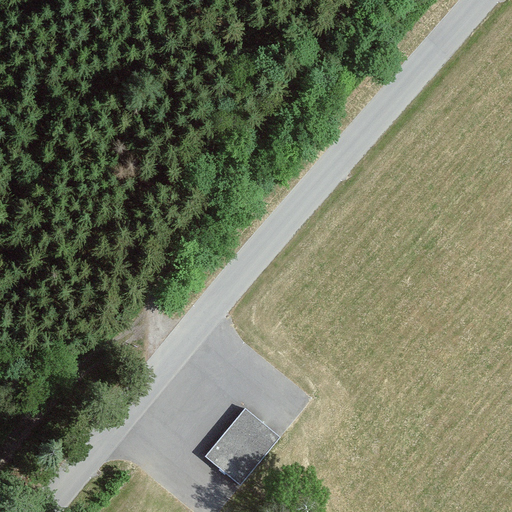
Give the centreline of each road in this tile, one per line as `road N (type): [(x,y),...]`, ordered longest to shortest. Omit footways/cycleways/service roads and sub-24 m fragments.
road 1 (unclassified): [(48,511),(482,0)]
road 2 (track): [(353,0),(166,273),(155,317),(180,352)]
road 3 (track): [(155,317),(73,379),(0,453)]
